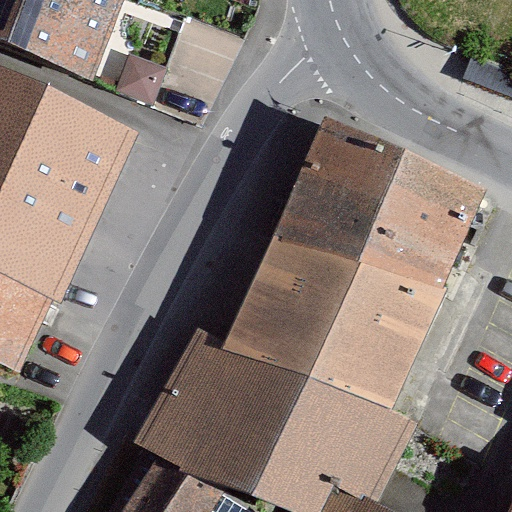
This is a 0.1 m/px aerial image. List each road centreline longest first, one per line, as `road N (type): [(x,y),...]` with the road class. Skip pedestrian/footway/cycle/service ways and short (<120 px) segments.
road 1 (residential): [(31,511),(245,120),(304,50),(337,30)]
road 2 (tertiary): [(337,30),(386,92),(511,153)]
road 3 (unknown): [(511,321),(473,378),(405,511)]
